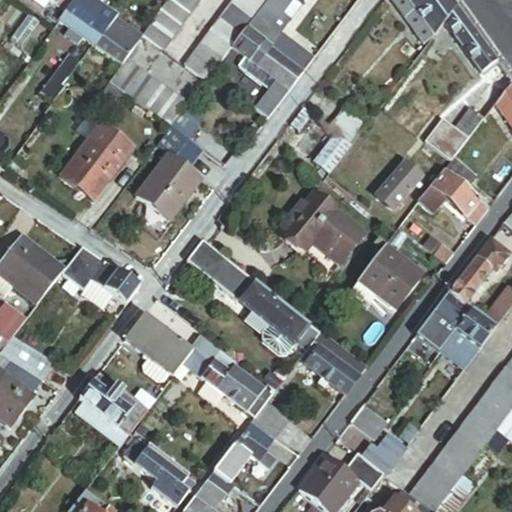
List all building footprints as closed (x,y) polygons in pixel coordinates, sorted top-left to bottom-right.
[(75,0),(30,0),(45,10),(50,3),(66,14),(75,0)] [(87,0),(108,15),(112,9),(99,0),(87,0)] [(168,0),(142,39),(163,54),(201,0),(168,0)] [(235,0),(184,69),(205,84),(216,70),(219,66),(225,59),(232,50),(246,32),(269,0),(235,0)] [(269,0),(246,32),(303,76),(313,62),(280,36),(307,0),(269,0)] [(433,40),(403,0),(390,0),(427,49),(433,40)] [(451,0),(403,0),(433,40),(444,26),(457,9),(451,0)] [(496,63),(457,9),(444,26),(479,75),(496,63)] [(303,76),(246,32),(232,50),(289,94),(303,76)] [(289,94),(232,50),(225,59),(268,92),(255,109),(269,120),(289,94)] [(62,91),(79,67),(68,59),(32,111),(44,120),(46,117),(58,100),(64,92),(62,91)] [(171,129),(187,107),(125,63),(110,84),(171,129)] [(511,84),(504,74),(489,85),(455,131),(441,121),(424,144),(449,165),(453,160),(494,106),(510,85),(511,84)] [(511,87),(510,85),(494,106),(511,130),(511,87)] [(58,100),(46,117),(56,124),(68,107),(58,100)] [(350,149),(367,127),(344,109),(327,131),(335,137),(350,149)] [(327,131),(304,113),(292,128),(307,140),(311,135),(327,147),(335,137),(327,131)] [(89,143),(60,180),(92,205),(121,168),(112,161),(124,146),(102,129),(90,144),(89,143)] [(328,177),(350,149),(335,137),(327,147),(313,165),(328,177)] [(168,157),(135,200),(168,225),(200,182),(168,157)] [(453,160),(449,165),(443,174),(465,192),(475,178),(453,160)] [(420,181),(405,168),(376,201),(392,214),(420,181)] [(465,192),(443,174),(430,191),(444,202),(475,228),(489,211),(465,192)] [(444,202),(430,191),(417,206),(431,218),(444,202)] [(363,239),(312,199),(282,237),(305,256),(312,248),(339,270),(363,239)] [(37,310),(64,275),(20,242),(0,267),(0,281),(12,291),(37,310)] [(507,257),(489,243),(482,252),(498,264),(490,275),(495,278),(508,261),(507,257)] [(252,285),(201,245),(186,265),(237,305),(240,300),(252,285)] [(445,268),(453,258),(441,249),(437,255),(433,251),(429,256),(445,268)] [(126,308),(140,291),(81,252),(69,268),(62,280),(85,295),(92,284),(113,299),(126,308)] [(422,281),(383,252),(357,286),(396,315),(422,281)] [(448,296),(465,308),(490,275),(498,264),(482,252),(448,296)] [(12,291),(0,281),(0,299),(3,302),(12,291)] [(103,313),(113,299),(92,284),(85,295),(82,299),(103,313)] [(307,352),(319,336),(252,285),(240,300),(272,325),(297,344),(307,352)] [(495,331),(511,308),(511,293),(508,290),(484,322),(495,331)] [(456,336),(473,314),(465,308),(448,296),(418,335),(432,346),(445,328),(456,336)] [(272,325),(240,300),(237,305),(269,329),(272,325)] [(13,342),(26,324),(4,307),(0,313),(0,340),(9,347),(13,342)] [(442,355),(465,371),(495,331),(484,322),(473,314),(456,336),(442,355)] [(188,354),(143,320),(125,344),(173,381),(183,367),(191,357),(188,354)] [(297,344),(272,325),(269,329),(262,336),(263,343),(280,358),(288,357),(294,349),(297,344)] [(305,368),(326,341),(319,336),(307,352),(298,363),(305,368)] [(191,357),(203,341),(200,339),(188,354),(191,357)] [(265,407),(274,395),(266,390),(264,393),(233,369),(236,366),(203,341),(191,357),(183,367),(253,422),(265,407)] [(345,399),(366,372),(326,341),(305,368),(345,399)] [(13,342),(9,347),(0,358),(43,385),(55,368),(13,342)] [(511,362),(409,499),(426,511),(437,511),(457,486),(497,433),(511,413),(511,362)] [(0,425),(9,432),(32,402),(0,377),(0,425)] [(127,441),(147,414),(137,407),(98,378),(78,404),(80,405),(127,441)] [(147,414),(154,405),(144,398),(137,407),(147,414)] [(119,451),(127,441),(80,405),(72,415),(119,451)] [(251,425),(275,443),(288,425),(265,407),(253,422),(251,425)] [(375,443),(387,427),(363,408),(351,425),(375,443)] [(511,413),(497,433),(511,444),(511,413)] [(275,443),(251,425),(213,476),(229,488),(250,461),(257,466),(267,474),(275,463),(265,455),(275,443)] [(372,447),(361,461),(372,470),(383,478),(405,450),(388,437),(377,451),(372,447)] [(371,494),(383,478),(372,470),(361,461),(356,458),(344,473),(325,458),(298,494),(320,511),(338,511),(359,485),(371,494)] [(215,511),(232,491),(229,488),(213,476),(193,501),(184,511),(215,511)] [(456,511),(469,496),(457,486),(437,511),(456,511)] [(426,511),(409,499),(402,493),(387,511),(426,511)] [(106,511),(85,495),(72,511),(106,511)]
